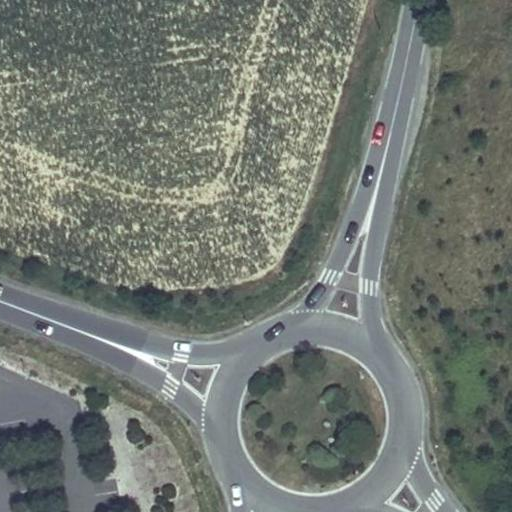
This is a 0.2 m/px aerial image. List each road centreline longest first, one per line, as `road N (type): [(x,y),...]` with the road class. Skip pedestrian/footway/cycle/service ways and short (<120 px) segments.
road 1 (secondary): [(383,360),(370,287),(390,139)]
road 2 (secondary): [(390,139),(298,329)]
road 3 (tertiary): [(258,347),(182,353),(66,326)]
road 4 (tertiary): [(66,326),(222,425)]
road 5 (secondary): [(390,139),(419,0)]
